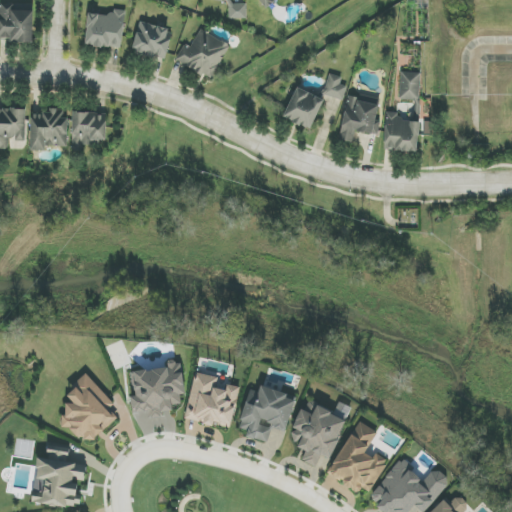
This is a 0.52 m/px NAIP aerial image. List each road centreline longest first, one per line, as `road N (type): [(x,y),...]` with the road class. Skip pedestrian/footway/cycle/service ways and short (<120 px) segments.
road 1 (residential): [(0,73),(134,87),(293,161),(386,179),(511,173)]
road 2 (residential): [(333,511),(263,474),(174,450),(134,463),(124,511)]
